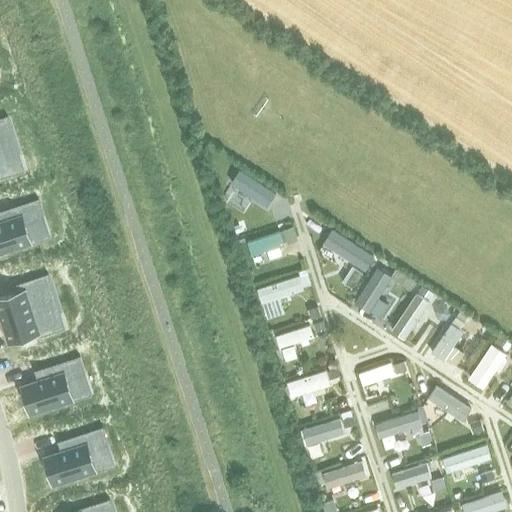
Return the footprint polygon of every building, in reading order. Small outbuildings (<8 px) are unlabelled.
[(0,161),(18,156),(11,135),(12,135),(6,117),(8,116),(7,114),(0,116),(0,161)] [(0,220),(0,250),(30,241),(31,240),(25,222),(42,217),(36,200),(39,199),(38,197),(0,209),(0,216),(1,221),(0,220)] [(15,292),(0,296),(0,314),(9,341),(37,332),(38,332),(35,322),(59,314),(52,293),(46,275),(48,274),(47,272),(12,284),(15,292)] [(36,381),(20,386),(29,413),(71,399),(72,399),(66,381),(84,375),(78,358),(80,358),(80,355),(39,368),(40,371),(43,379),(36,381)] [(59,452),(43,457),(52,483),(94,469),(95,469),(89,451),(106,446),(101,429),(103,428),(103,426),(62,439),(63,441),(66,449),(59,452)] [(74,511),(111,511),(108,501),(110,500),(109,498),(74,509),(74,511)]
